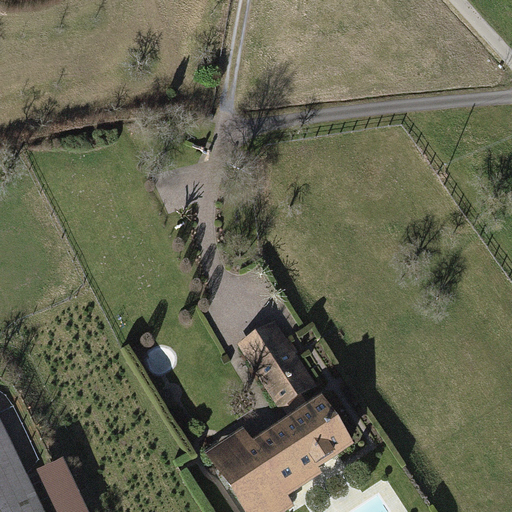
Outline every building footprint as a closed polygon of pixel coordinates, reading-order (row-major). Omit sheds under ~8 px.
[(275,321),(238,345),(280,410),(289,405),(303,395),(318,386),(275,321)] [(244,425),(204,452),(244,511),(286,511),(296,506),(290,497),(324,474),(321,468),(357,444),(323,395),(309,404),(295,414),(255,440),(244,425)] [(303,395),(289,405),(295,414),(309,404),(303,395)] [(45,511),(0,416),(0,511),(45,511)] [(88,511),(64,458),(37,470),(56,511),(88,511)]
